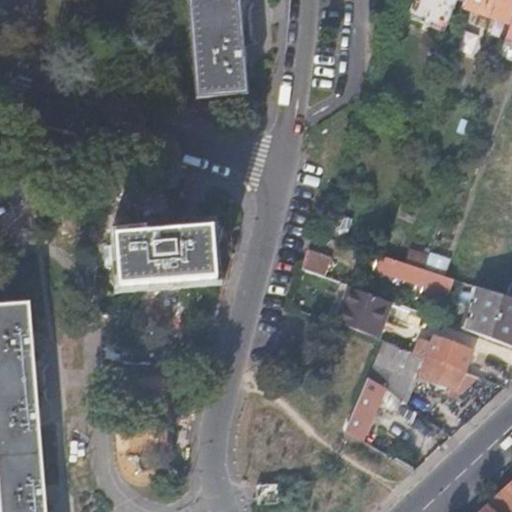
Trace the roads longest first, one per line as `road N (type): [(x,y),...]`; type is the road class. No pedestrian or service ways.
road 1 (residential): [(225,511),(214,461),(225,381),(280,174)]
road 2 (residential): [(72,114),(280,174)]
road 3 (residential): [(280,174),(309,0)]
road 4 (primary): [(420,511),(511,422)]
